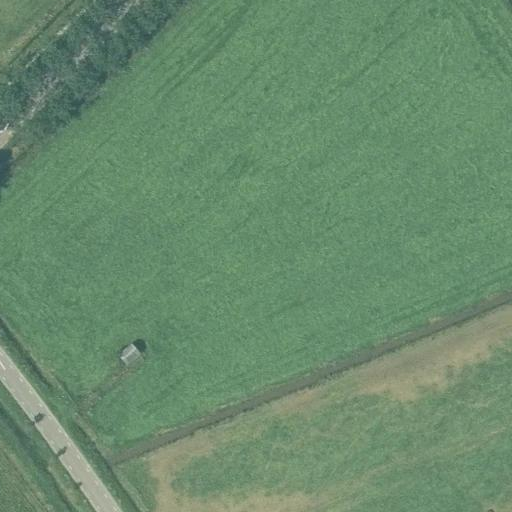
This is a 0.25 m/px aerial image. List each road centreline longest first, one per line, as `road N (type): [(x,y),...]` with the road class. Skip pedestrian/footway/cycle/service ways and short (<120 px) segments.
road 1 (tertiary): [(0,130),(137,0)]
road 2 (unclassified): [(108,511),(0,369)]
